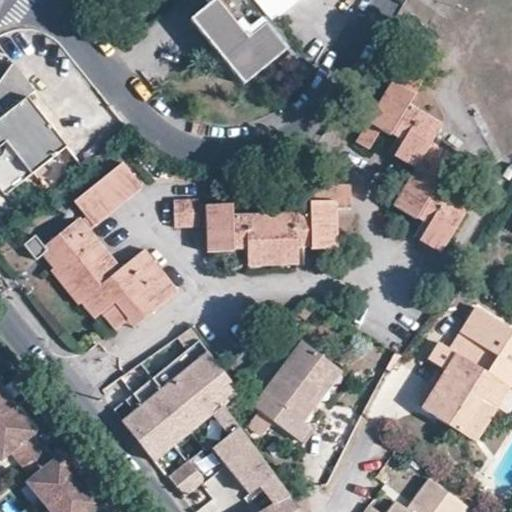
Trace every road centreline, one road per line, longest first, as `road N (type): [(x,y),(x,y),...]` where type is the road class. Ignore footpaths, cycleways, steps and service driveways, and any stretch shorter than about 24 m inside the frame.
road 1 (residential): [(51,0),(145,113),(187,142),(240,148),(287,131),(323,95),(380,0)]
road 2 (tertiary): [(0,309),(166,511)]
